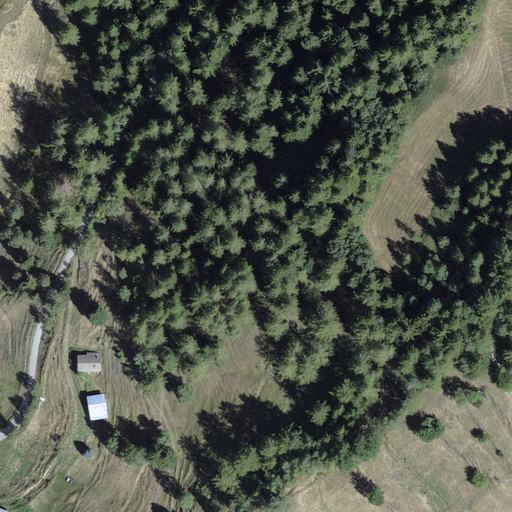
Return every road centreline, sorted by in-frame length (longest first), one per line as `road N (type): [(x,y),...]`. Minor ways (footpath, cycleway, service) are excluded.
road 1 (unclassified): [(193,0),(71,251)]
road 2 (unclassified): [(0,435),(25,404),(40,323),(71,251)]
road 3 (track): [(511,395),(491,313),(492,261),(511,212)]
